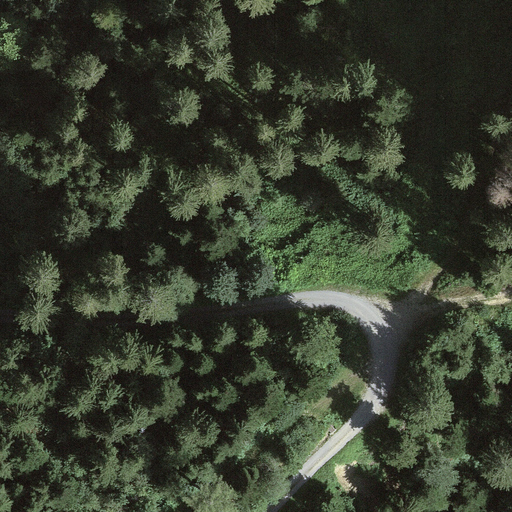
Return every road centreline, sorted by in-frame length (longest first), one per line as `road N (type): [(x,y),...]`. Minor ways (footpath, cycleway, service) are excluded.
road 1 (track): [(0,315),(109,318),(299,300),(337,302),(360,314),(379,356),(369,405),(266,511)]
road 2 (track): [(376,339),(408,317),(459,230),(511,102)]
road 3 (track): [(168,511),(379,356)]
